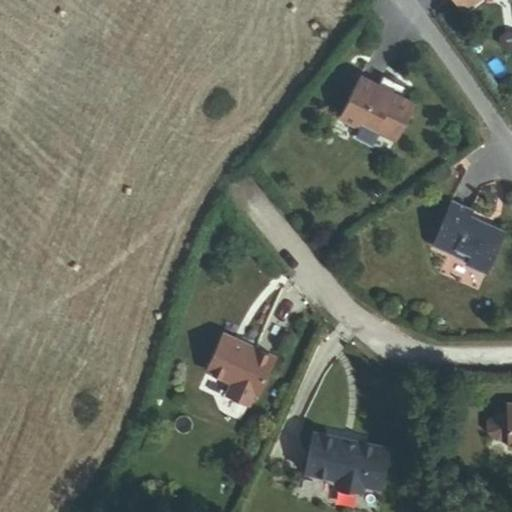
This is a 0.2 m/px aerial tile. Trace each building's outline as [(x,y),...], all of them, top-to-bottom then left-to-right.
[(450,0),(461,13),(477,0),(450,0)] [(356,128),(362,124),(397,140),(414,103),(392,93),(391,95),(378,89),(379,87),(359,78),(340,120),(356,128)] [(447,201),(427,245),(461,261),(460,265),(480,275),(499,233),(466,217),(468,211),(447,201)] [(220,331),(203,368),(228,380),(249,390),(252,392),(270,355),(220,331)] [(243,402),(249,390),(228,380),(222,391),(243,402)] [(505,447),(511,446),(511,404),(503,405),(504,413),(493,413),(485,421),(485,432),(494,439),(505,439),(505,447)] [(341,441),(341,438),(311,434),(305,475),(335,480),(335,482),(364,486),(364,484),(381,486),(387,445),(357,440),(357,443),(341,441)]
